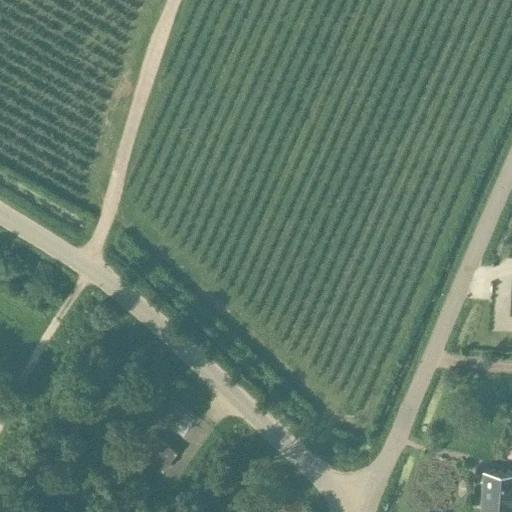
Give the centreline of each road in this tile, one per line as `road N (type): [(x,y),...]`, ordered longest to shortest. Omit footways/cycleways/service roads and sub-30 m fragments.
road 1 (unclassified): [(358,511),(157,313),(0,203)]
road 2 (unclassified): [(364,511),(511,179)]
road 3 (track): [(0,422),(92,266)]
